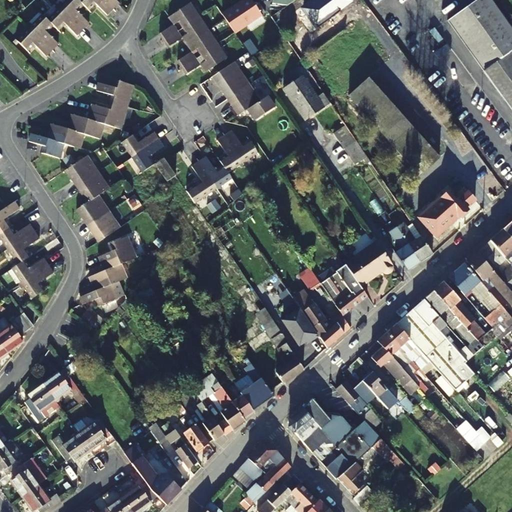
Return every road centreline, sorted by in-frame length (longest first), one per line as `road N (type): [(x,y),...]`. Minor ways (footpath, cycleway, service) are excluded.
road 1 (tertiary): [(265,420),(511,200)]
road 2 (residential): [(0,388),(53,322),(77,258),(0,132)]
road 3 (unknown): [(412,289),(295,112)]
road 4 (residential): [(0,120),(123,45)]
road 5 (tertiary): [(265,420),(181,511)]
road 6 (residential): [(265,420),(348,511)]
